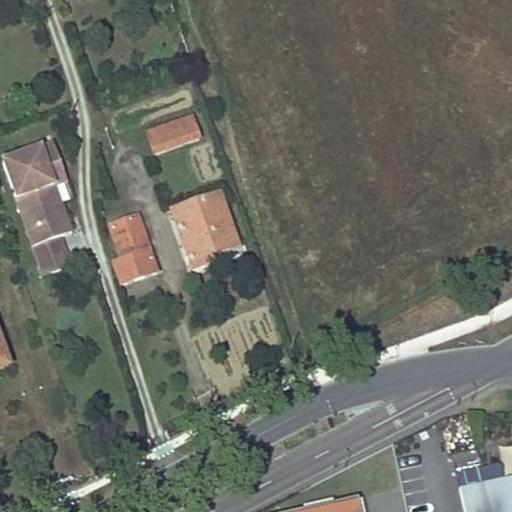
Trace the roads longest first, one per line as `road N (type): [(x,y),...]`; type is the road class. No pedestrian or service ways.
road 1 (tertiary): [(110,511),(327,400),(401,375),(511,361)]
road 2 (track): [(200,0),(282,215),(359,350),(369,386)]
